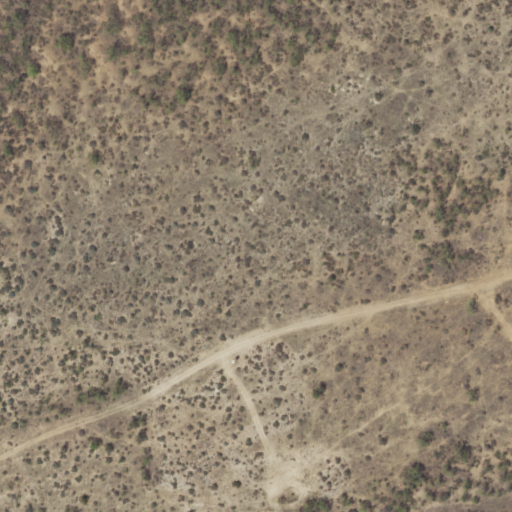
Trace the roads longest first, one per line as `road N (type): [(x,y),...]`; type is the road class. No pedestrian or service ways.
road 1 (track): [(511,275),(264,333),(0,459)]
road 2 (track): [(220,356),(249,400),(278,472)]
